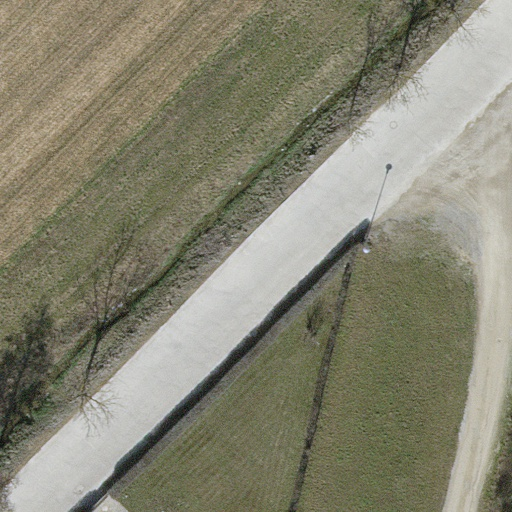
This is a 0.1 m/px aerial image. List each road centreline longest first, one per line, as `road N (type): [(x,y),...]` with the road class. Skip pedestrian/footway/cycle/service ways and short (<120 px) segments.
road 1 (residential): [(20,511),(511,34)]
road 2 (track): [(511,303),(464,511)]
